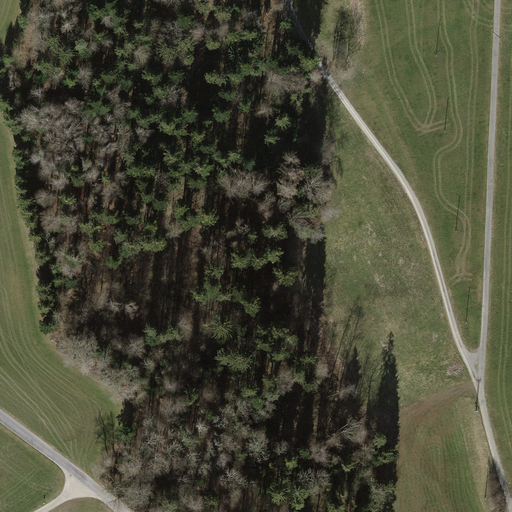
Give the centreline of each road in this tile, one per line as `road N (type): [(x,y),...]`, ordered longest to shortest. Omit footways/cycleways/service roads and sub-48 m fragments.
road 1 (track): [(499,0),(480,388),(511,509)]
road 2 (track): [(290,0),(299,31),(423,218),(480,388)]
road 3 (track): [(208,0),(174,98),(196,183)]
road 4 (unclassified): [(0,413),(123,511)]
